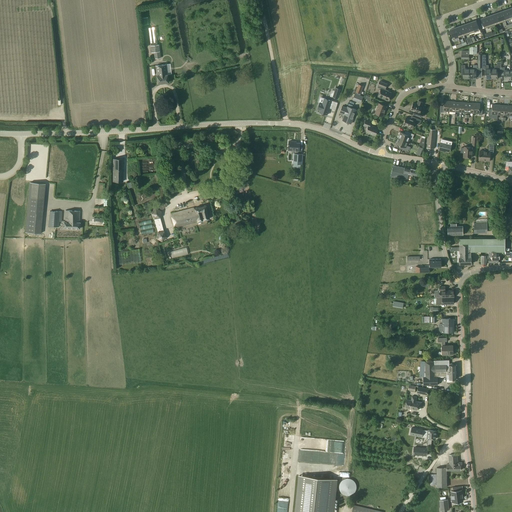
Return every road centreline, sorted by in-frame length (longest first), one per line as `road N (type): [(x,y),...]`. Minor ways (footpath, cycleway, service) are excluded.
road 1 (unclassified): [(381,154),(311,127),(272,123),(20,134)]
road 2 (tertiary): [(473,511),(455,278)]
road 3 (residential): [(448,86),(438,21),(497,0)]
